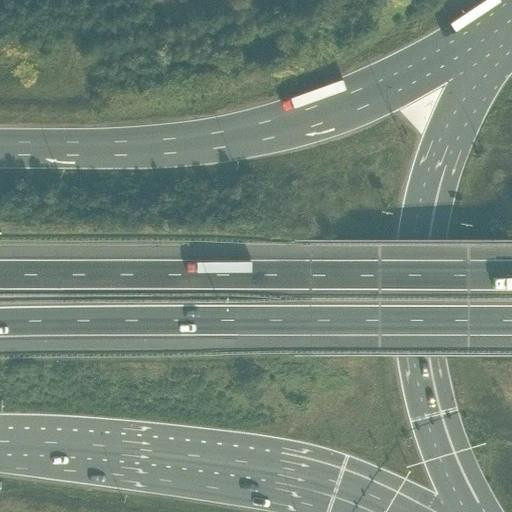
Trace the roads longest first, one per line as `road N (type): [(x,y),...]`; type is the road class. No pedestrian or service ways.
road 1 (trunk): [(509,11),(373,92),(269,128),(172,146),(0,146)]
road 2 (trunk): [(509,11),(434,173),(415,269),(416,334),(432,415),(472,511)]
road 3 (motorway): [(0,321),(511,322)]
road 4 (motorway): [(511,274),(0,274)]
road 5 (trunk): [(0,442),(278,467),(403,511)]
